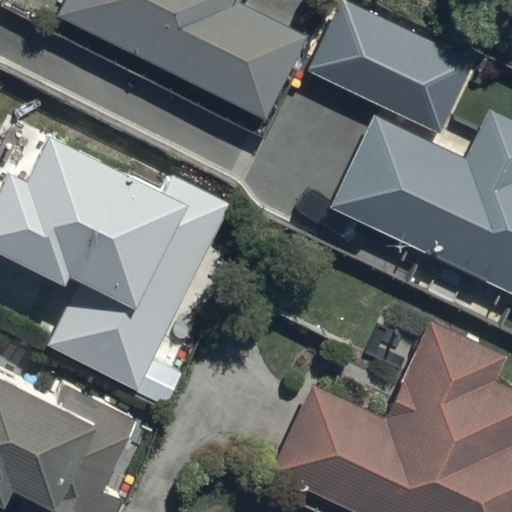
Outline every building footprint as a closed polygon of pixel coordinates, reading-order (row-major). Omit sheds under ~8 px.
[(56,0),(57,0),(262,104),(304,22),(259,0),(56,0)] [(370,0),(333,0),(306,57),(437,120),(471,48),(370,0)] [(511,105),(487,94),(463,145),(372,102),(329,194),(511,280),(511,105)] [(167,164),(46,106),(23,153),(5,143),(0,152),(0,224),(61,255),(65,247),(83,256),(47,330),(135,374),(227,188),(169,160),(167,164)] [(312,370),(270,457),(385,511),(511,511),(511,375),(493,367),(504,344),(428,308),(382,404),(312,370)] [(0,489),(6,477),(25,487),(13,511),(108,511),(118,492),(99,482),(133,412),(0,347),(0,489)]
